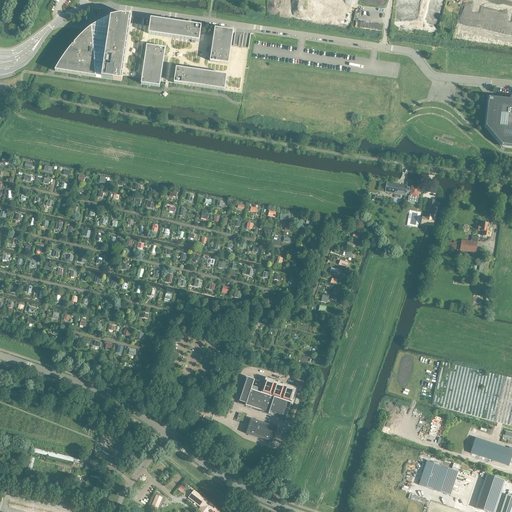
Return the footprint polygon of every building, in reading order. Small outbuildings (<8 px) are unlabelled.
[(149,26),(143,25),(130,23),(131,17),(129,17),(127,17),(124,17),(123,17),(123,16),(120,16),(117,17),(114,17),(111,18),(108,39),(92,36),(92,27),(89,29),(86,32),(83,34),(81,37),(79,39),(76,42),(74,44),(71,47),(69,50),(67,53),(64,56),(62,60),(60,63),(58,65),(57,68),(55,71),(122,81),(123,75),(142,78),(141,84),(160,87),(160,81),(174,83),(242,93),(244,79),(244,78),(245,68),(248,68),(249,66),(246,66),(247,61),(248,48),(244,47),(235,46),(231,46),(233,31),(215,28),(212,43),(199,41),(201,26),(151,19),(149,26)] [(381,30),(382,24),(356,20),(355,26),(381,30)] [(502,146),(503,147),(503,148),(511,148),(511,98),(487,96),(486,106),(484,127),(501,147),(502,147),(501,147),(502,146)] [(417,203),(420,188),(419,188),(419,187),(417,187),(416,187),(387,182),(385,192),(407,196),(406,201),(417,203)] [(426,218),(433,219),(436,201),(429,200),(426,218)] [(146,207),(154,209),(155,203),(148,201),(146,207)] [(269,210),(268,216),(269,217),(269,218),(273,219),(273,217),(275,218),(276,212),(269,210)] [(478,230),(479,230),(488,232),(489,224),(481,223),(481,226),(479,226),(478,230)] [(472,236),(471,243),(462,242),(461,250),(476,252),(478,237),(472,236)] [(235,290),(233,297),(240,299),(242,292),(235,290)] [(195,316),(197,313),(199,308),(187,303),(184,311),(195,316)] [(208,319),(227,328),(231,320),(218,314),(216,319),(210,316),(208,319)] [(511,425),(511,378),(505,377),(441,362),(432,404),(495,422),(511,425)] [(285,420),(289,408),(294,390),(294,391),(293,390),(293,389),(286,387),(285,388),(284,387),(285,387),(284,387),(283,387),(283,386),(276,384),(274,384),(275,384),(274,384),(273,384),(273,383),(266,380),(266,381),(265,381),(265,380),(264,380),(260,393),(251,390),(254,380),(246,377),(237,403),(269,413),(269,415),(285,420)] [(251,418),(248,426),(246,432),(246,434),(272,442),(273,441),(274,435),(277,427),(251,418)] [(476,438),(470,453),(472,454),(490,460),(508,466),(511,455),(511,450),(511,449),(511,448),(509,447),(508,449),(476,438)] [(453,479),(455,471),(458,472),(427,461),(419,485),(450,496),(450,495),(448,494),(453,479)] [(85,469),(100,473),(101,467),(87,463),(85,469)] [(187,488),(182,484),(178,489),(183,493),(187,488)] [(487,488),(483,487),(475,510),(480,511),(479,511),(491,511),(498,491),(487,488)] [(194,491),(189,497),(203,507),(200,511),(201,511),(208,511),(209,511),(219,511),(220,511),(194,491)] [(426,499),(412,495),(410,500),(424,505),(426,499)] [(511,511),(511,510),(511,496),(506,495),(500,511),(511,511)] [(157,509),(161,500),(162,498),(156,496),(151,507),(157,509)] [(161,501),(158,507),(166,510),(168,504),(161,501)]
